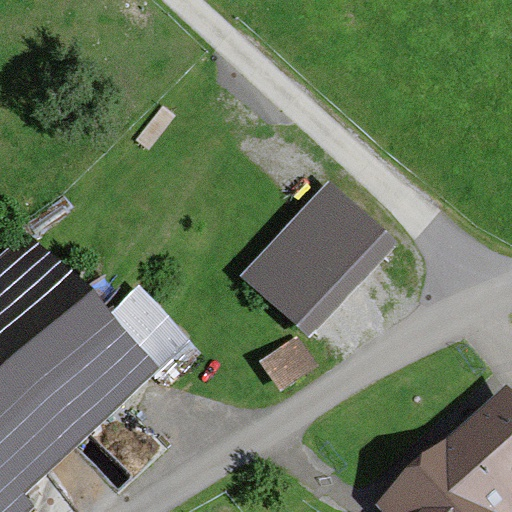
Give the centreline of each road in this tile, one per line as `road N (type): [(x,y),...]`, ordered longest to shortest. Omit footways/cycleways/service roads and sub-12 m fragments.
road 1 (unclassified): [(491,313),(360,157),(175,0)]
road 2 (unclassified): [(491,313),(157,511)]
